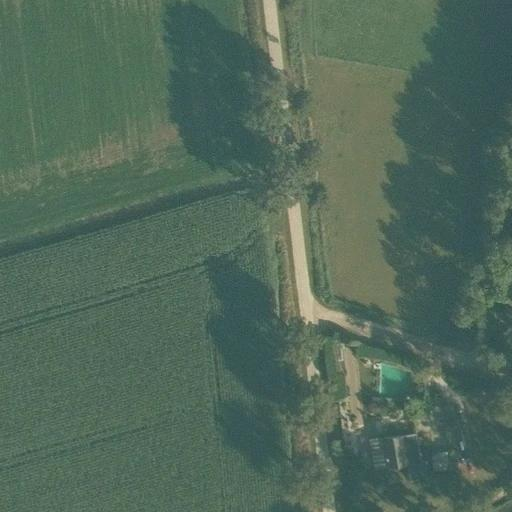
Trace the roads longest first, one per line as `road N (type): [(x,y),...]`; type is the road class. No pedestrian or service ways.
road 1 (unclassified): [(325,511),(266,0)]
road 2 (track): [(511,375),(301,313)]
